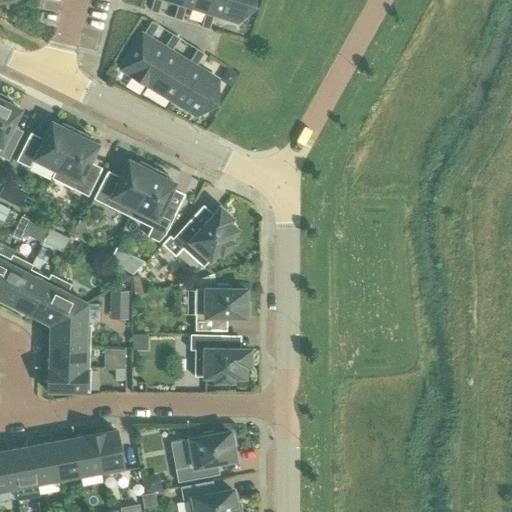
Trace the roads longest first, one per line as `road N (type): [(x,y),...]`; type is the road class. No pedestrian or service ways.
road 1 (residential): [(19,417),(110,402),(287,404)]
road 2 (residential): [(284,184),(55,78)]
road 3 (residential): [(287,404),(284,184)]
road 4 (residential): [(284,184),(379,0)]
